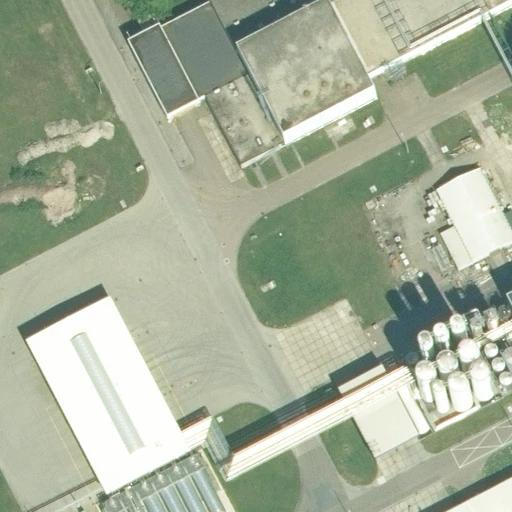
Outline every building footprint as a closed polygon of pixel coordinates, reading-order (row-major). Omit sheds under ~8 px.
[(511,0),(208,0),(212,7),(162,34),(161,31),(129,48),(168,123),(201,107),(200,104),(206,102),(242,172),(377,101),(369,84),(511,8),(511,0)] [(0,154),(14,149),(12,59),(0,63),(0,154)] [(57,183),(88,168),(77,145),(46,159),(57,183)] [(511,220),(486,170),(444,192),(462,227),(445,237),(463,272),(511,245),(511,220)] [(365,338),(395,324),(346,222),(356,217),(349,202),(308,222),(365,338)] [(279,235),(302,280),(322,270),(299,225),(279,235)] [(433,233),(401,245),(414,279),(446,267),(433,233)] [(344,327),(354,322),(343,301),(333,307),(344,327)] [(494,388),(506,384),(491,344),(479,348),(494,388)] [(52,394),(68,387),(57,363),(41,370),(52,394)] [(136,367),(116,377),(127,398),(147,389),(136,367)] [(380,368),(335,389),(370,461),(416,439),(411,429),(420,425),(403,390),(393,395),(380,368)] [(4,389),(28,443),(52,432),(28,378),(4,389)] [(66,422),(83,416),(80,407),(63,413),(66,422)] [(228,475),(241,469),(221,428),(208,434),(228,475)] [(157,460),(172,498),(188,492),(190,498),(211,489),(199,457),(205,455),(200,443),(157,460)] [(511,511),(511,485),(460,511),(511,511)]
